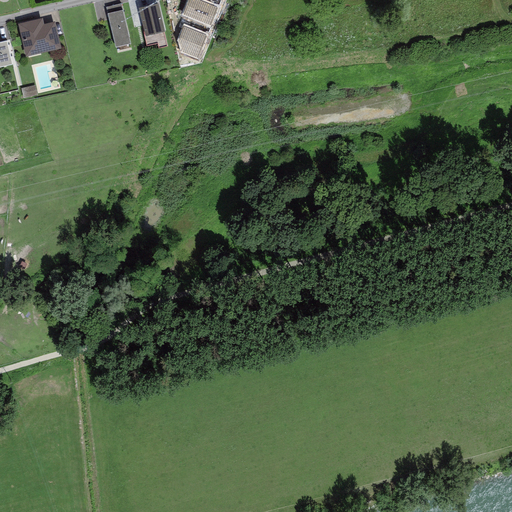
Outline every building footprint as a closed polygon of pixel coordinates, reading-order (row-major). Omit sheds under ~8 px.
[(219,6),(204,0),(186,0),(181,16),(210,28),(219,6)] [(158,5),(139,9),(147,46),(157,44),(159,50),(167,48),(158,5)] [(123,12),(107,15),(115,49),(131,45),(123,12)] [(18,25),(25,57),(59,50),(54,23),(43,25),(42,20),(36,21),(18,25)] [(209,35),(183,24),(176,41),(181,53),(199,60),(202,51),(209,35)] [(0,43),(0,69),(12,66),(6,42),(0,43)] [(35,86),(21,89),(23,99),(38,96),(35,86)]
